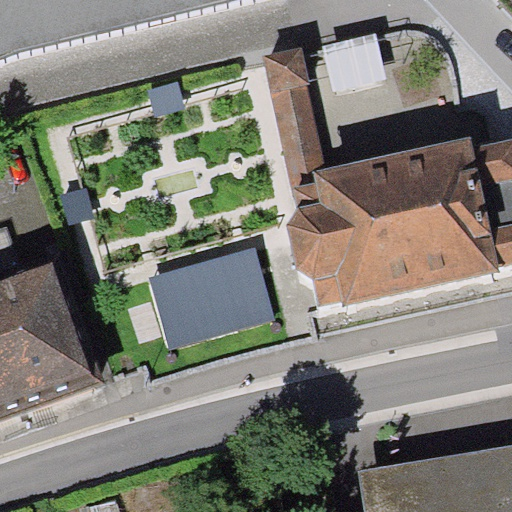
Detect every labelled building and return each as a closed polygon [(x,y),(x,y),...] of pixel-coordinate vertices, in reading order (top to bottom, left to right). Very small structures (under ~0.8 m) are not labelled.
[(0,0),(0,69),(21,62),(278,0),(0,0)] [(324,46),(326,51),(336,95),(389,82),(378,39),(377,34),(324,46)] [(312,85),(306,55),(304,48),(266,56),(297,209),(290,225),(299,269),(312,276),(319,310),(511,270),(511,139),(500,142),(474,147),(472,136),(328,169),(310,85),(312,85)] [(179,81),(149,89),(157,116),(186,107),(179,81)] [(88,188),(61,195),(68,224),(95,218),(88,188)] [(255,248),(151,279),(172,349),(276,318),(255,248)] [(52,269),(0,287),(0,423),(24,415),(95,390),(52,269)] [(511,511),(511,448),(357,476),(363,511),(511,511)] [(273,511),(269,495),(204,509),(204,511),(273,511)]
